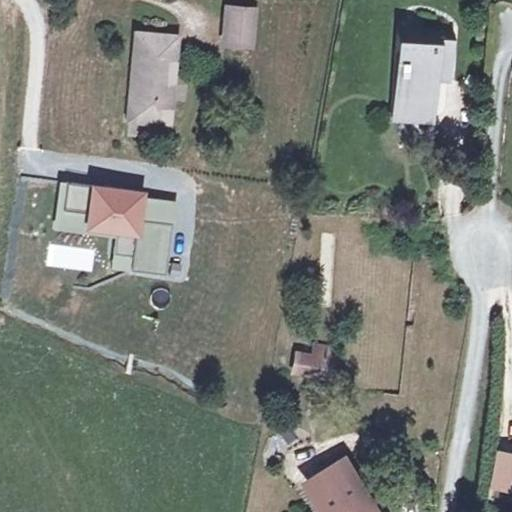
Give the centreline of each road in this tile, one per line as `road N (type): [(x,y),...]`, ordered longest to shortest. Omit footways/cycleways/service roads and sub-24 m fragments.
road 1 (residential): [(457,511),(491,253)]
road 2 (residential): [(79,170),(25,162),(32,0)]
